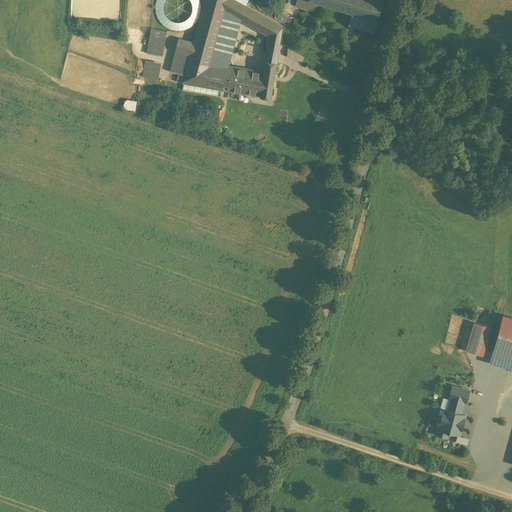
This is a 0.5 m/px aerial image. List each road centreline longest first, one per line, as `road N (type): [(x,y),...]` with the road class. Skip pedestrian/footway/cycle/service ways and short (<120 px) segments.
road 1 (tertiary): [(411,0),(291,420)]
road 2 (unclassified): [(291,420),(302,431),(511,496)]
